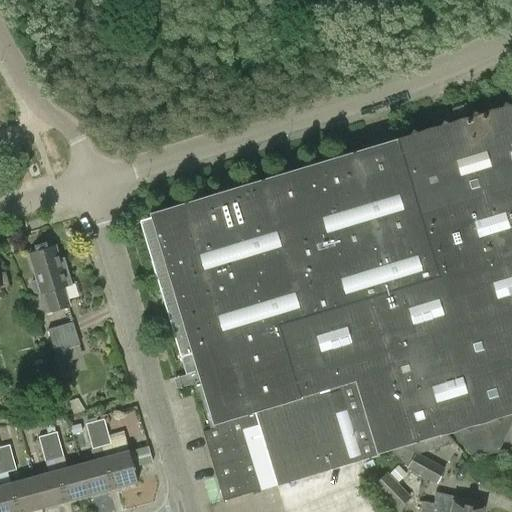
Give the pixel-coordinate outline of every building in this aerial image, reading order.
[(377,455),(376,453),(511,413),(511,108),(400,141),(402,145),(149,218),(139,222),(186,375),(195,372),(196,377),(197,381),(194,384),(197,393),(199,393),(210,430),(203,432),(223,501),(377,455)] [(55,247),(29,255),(36,281),(31,283),(34,293),(40,292),(46,314),(69,307),(63,287),(71,285),(63,260),(59,261),(55,247)] [(0,288),(9,286),(5,273),(0,274),(0,288)] [(74,347),(80,345),(73,322),(47,330),(61,372),(73,368),(71,361),(78,359),(74,347)] [(69,402),(74,414),(84,411),(77,399),(69,402)] [(104,419),(95,422),(101,447),(111,444),(104,419)] [(92,449),(101,447),(95,422),(85,424),(92,449)] [(81,425),(72,427),(74,435),(83,433),(81,425)] [(57,432),(47,435),(54,460),(63,457),(57,432)] [(439,435),(443,447),(454,444),(446,433),(439,435)] [(45,462),(54,460),(47,435),(38,437),(45,462)] [(9,445),(0,447),(7,473),(16,470),(9,445)] [(152,462),(148,447),(129,452),(104,458),(113,489),(137,483),(133,468),(152,462)] [(436,485),(445,469),(415,452),(406,469),(436,485)] [(113,489),(104,458),(81,465),(90,496),(113,489)] [(90,496),(81,465),(58,471),(66,502),(90,496)] [(406,475),(398,467),(389,475),(397,484),(406,475)] [(66,502),(58,471),(34,477),(42,508),(66,502)] [(387,474),(373,487),(397,511),(411,498),(387,474)] [(29,511),(42,508),(34,477),(10,484),(17,511),(29,511)] [(0,486),(0,511),(17,511),(10,484),(0,486)] [(423,502),(421,511),(481,511),(483,503),(455,497),(454,498),(436,494),(434,505),(423,502)]
